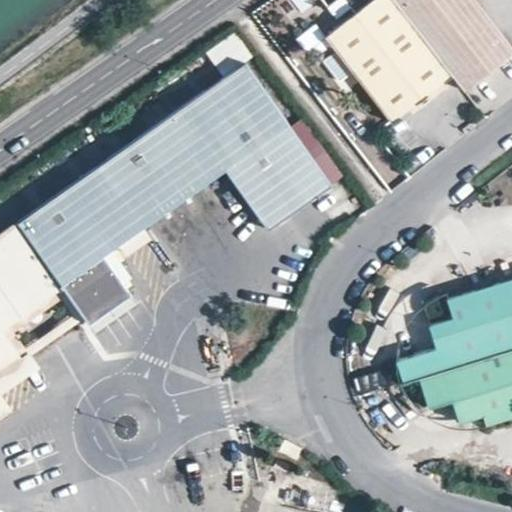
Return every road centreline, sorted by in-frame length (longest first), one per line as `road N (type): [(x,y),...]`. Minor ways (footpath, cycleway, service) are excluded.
road 1 (residential): [(496,511),(402,489),(347,451),(317,399),(310,333),(339,257),(511,120)]
road 2 (tertiary): [(0,148),(214,0)]
road 3 (unknown): [(309,368),(73,472)]
